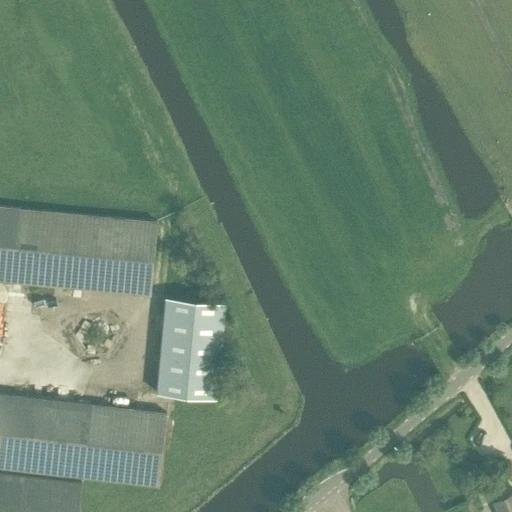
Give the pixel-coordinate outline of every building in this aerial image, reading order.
[(0,206),(0,279),(14,281),(152,294),(159,220),(55,211),(21,208),(0,206)] [(218,397),(226,302),(165,296),(156,392),(168,393),(218,397)] [(159,486),(167,412),(0,392),(0,467),(83,477),(112,480),(159,486)] [(118,511),(120,499),(111,497),(81,492),(83,482),(0,472),(0,511),(118,511)] [(511,511),(511,494),(494,502),(498,511),(511,511)]
